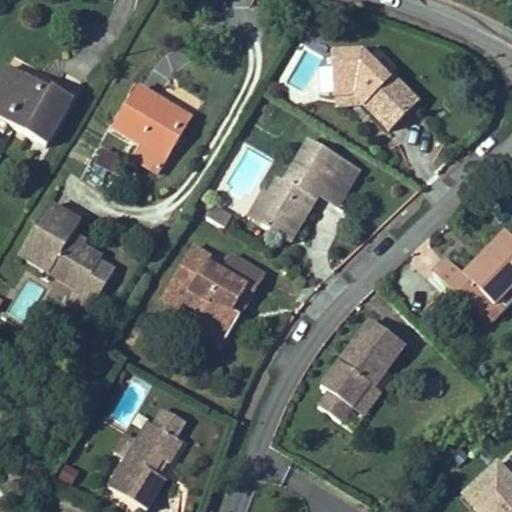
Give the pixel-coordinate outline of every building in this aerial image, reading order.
[(365,65),(335,66),(337,105),(357,104),(368,114),(394,139),(420,113),(391,84),(388,87),(365,65)] [(13,86),(0,109),(0,129),(54,159),(78,117),(56,105),(54,108),(13,86)] [(357,104),(337,105),(337,116),(368,114),(357,104)] [(202,140),(144,106),(120,146),(178,181),(202,140)] [(363,180),(311,151),(287,194),(280,190),(271,207),(281,213),(271,231),(300,247),(319,214),(314,210),(320,198),(345,212),(363,180)] [(111,178),(119,163),(101,153),(92,168),(111,178)] [(340,221),(345,212),(320,198),(314,210),(319,214),(321,210),(340,221)] [(296,255),(300,247),(271,231),(281,213),(271,207),(267,204),(252,231),(296,255)] [(87,238),(57,220),(27,271),(88,308),(109,273),(77,254),(87,238)] [(219,222),(212,233),(230,243),(236,231),(219,222)] [(476,296),(496,317),(504,325),(511,317),(511,247),(507,243),(465,285),(450,269),(436,283),(463,309),(476,296)] [(216,272),(198,262),(177,297),(194,307),(190,315),(207,326),(208,338),(235,353),(247,330),(239,325),(251,304),(260,309),(271,291),(238,271),(227,288),(212,279),(216,272)] [(476,296),(463,309),(483,330),(496,317),(476,296)] [(194,307),(177,297),(168,314),(185,324),(190,315),(194,307)] [(239,325),(247,330),(260,309),(251,304),(239,325)] [(504,325),(496,317),(483,330),(492,338),(504,325)] [(409,358),(376,334),(365,348),(363,346),(326,398),(332,403),(321,420),(344,436),(354,422),(373,397),(378,401),(409,358)] [(235,353),(208,338),(203,347),(229,363),(235,353)] [(378,401),(373,397),(354,422),(367,431),(385,406),(378,401)] [(170,429),(160,445),(153,441),(114,504),(125,511),(162,511),(171,499),(165,496),(159,492),(167,480),(173,483),(187,462),(181,458),(191,443),(170,429)] [(480,511),(511,511),(511,476),(506,470),(470,501),(480,511)] [(165,496),(173,483),(167,480),(159,492),(165,496)]
